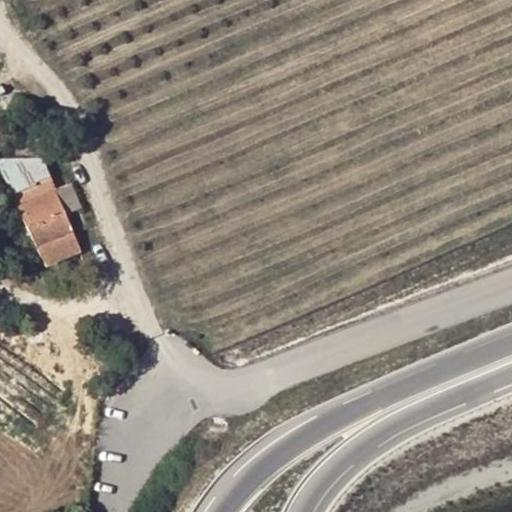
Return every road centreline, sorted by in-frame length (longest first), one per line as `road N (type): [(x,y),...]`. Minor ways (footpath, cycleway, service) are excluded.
road 1 (unclassified): [(111,511),(140,447),(178,408),(511,288)]
road 2 (trunk): [(511,345),(294,444),(223,511)]
road 3 (trunk): [(300,511),(360,445),(402,418),(511,374)]
